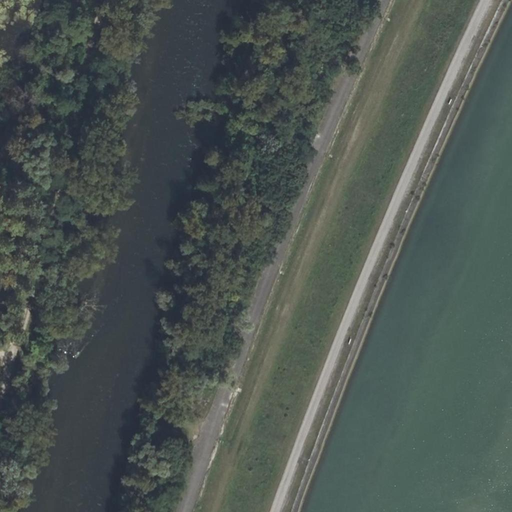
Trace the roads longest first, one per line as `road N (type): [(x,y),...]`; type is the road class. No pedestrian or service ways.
road 1 (track): [(216,511),(323,236),(428,0)]
road 2 (track): [(483,0),(349,310),(275,511)]
road 3 (track): [(216,409),(172,405),(304,0)]
road 4 (track): [(107,0),(0,387)]
